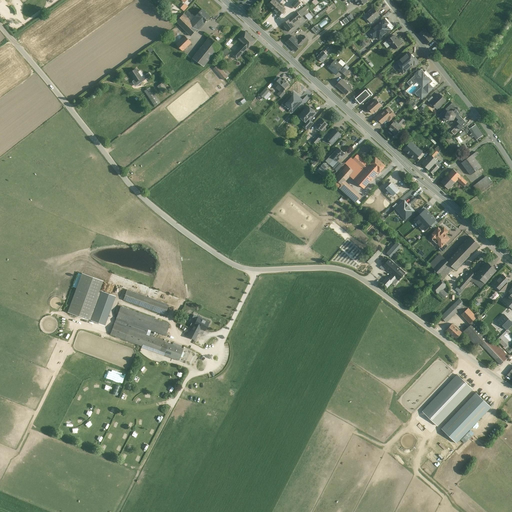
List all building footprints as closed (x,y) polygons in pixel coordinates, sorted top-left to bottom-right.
[(277,2),(274,0),(272,0),(272,1),(270,0),(270,1),(270,2),(268,5),(273,11),(279,4),(283,0),(282,0),(276,0),(278,2),(277,2)] [(297,0),(295,0),(291,5),(295,9),(301,3),(297,0)] [(279,4),(273,11),(279,16),(285,9),(279,4)] [(373,8),(365,16),(370,23),(379,15),(373,8)] [(193,16),(187,10),(184,14),(189,20),(193,16)] [(210,17),(202,10),(196,16),(198,18),(204,23),(210,17)] [(291,18),(282,25),(284,27),(283,28),(285,30),(286,29),(288,32),(295,26),(292,24),(301,17),(297,13),(291,18)] [(189,20),(184,14),(177,22),(191,36),(198,29),(193,23),(192,22),(189,20)] [(204,23),(198,18),(193,23),(198,29),(204,23)] [(383,20),(368,33),(372,39),(376,36),(379,39),(391,30),(389,27),(392,25),(386,18),(383,20)] [(321,30),(316,25),(311,29),(316,35),(321,30)] [(429,35),(424,29),(418,35),(426,45),(432,40),(429,35)] [(255,41),(245,32),(239,39),(244,43),(248,47),(249,48),(255,41)] [(185,35),(176,44),(183,51),(192,42),(185,35)] [(396,38),(394,35),(387,41),(393,49),(397,47),(398,48),(402,44),(396,38)] [(215,53),(222,45),(210,36),(203,44),(193,57),(204,67),(215,53)] [(298,41),(293,36),(286,43),(295,52),(308,39),(304,36),(298,41)] [(248,47),(244,43),(237,50),(241,55),(248,47)] [(227,48),(224,51),(223,51),(220,53),(225,57),(231,51),(227,48)] [(322,51),(316,57),(322,62),(332,51),(330,49),(326,53),(322,51)] [(241,55),(237,50),(233,55),(237,59),(241,55)] [(408,53),(397,63),(402,68),(400,69),(400,70),(403,73),(404,73),(412,65),(413,66),(413,65),(413,64),(415,64),(417,63),(417,60),(415,59),(414,59),(408,53)] [(335,60),(328,68),(335,75),(342,67),(335,60)] [(213,69),(223,80),(227,77),(218,65),(213,69)] [(136,69),(130,73),(135,80),(132,81),(136,86),(151,76),(149,73),(144,76),(142,78),(138,72),(136,69)] [(438,84),(426,71),(424,72),(421,69),(419,71),(418,71),(415,75),(407,83),(410,86),(416,81),(422,87),(414,93),(417,96),(418,95),(421,99),(438,84)] [(283,91),(289,85),(286,82),(287,81),(284,79),(283,80),(280,77),(273,85),(280,91),(277,94),(281,98),(286,93),(283,91)] [(352,88),(341,79),(335,86),(346,95),(352,88)] [(163,82),(157,86),(163,94),(168,90),(163,82)] [(149,87),(144,91),(155,106),(160,102),(149,87)] [(263,98),(270,91),(266,88),(260,95),(263,98)] [(365,90),(355,98),(360,104),(370,95),(365,90)] [(304,101),(293,91),(282,104),(292,113),(304,101)] [(439,94),(431,102),(433,104),(434,105),(434,106),(434,107),(435,107),(436,108),(437,108),(438,108),(439,107),(440,107),(441,106),(441,105),(445,101),(439,94)] [(371,105),(368,107),(369,109),(368,110),(368,111),(369,112),(370,113),(372,112),(373,113),(382,106),(376,100),(371,105)] [(445,122),(447,120),(445,117),(447,111),(453,110),(456,115),(455,117),(458,120),(456,121),(463,128),(467,123),(459,115),(461,113),(452,103),(439,115),(445,122)] [(308,106),(299,116),(305,122),(306,123),(309,120),(315,113),(312,110),(312,108),(310,106),(308,106)] [(386,110),(377,118),(377,120),(378,121),(379,122),(380,123),(381,123),(382,124),(387,119),(391,116),(390,114),(386,110)] [(453,110),(447,111),(445,117),(447,120),(448,121),(454,120),(455,117),(456,115),(453,110)] [(392,112),(390,114),(391,116),(387,119),(389,122),(396,116),(392,112)] [(395,121),(388,128),(395,134),(401,127),(400,126),(405,121),(401,117),(396,122),(395,121)] [(322,119),(316,126),(322,131),(324,132),(326,129),(325,128),(324,127),(327,124),(322,119)] [(309,120),(306,123),(305,122),(302,125),(307,130),(313,123),(309,120)] [(458,125),(451,131),(454,135),(461,129),(458,125)] [(475,125),(469,129),(473,134),(471,135),(473,139),(475,138),(477,140),(483,135),(475,125)] [(467,128),(459,133),(462,136),(469,131),(467,128)] [(334,129),(325,138),(332,144),(341,135),(334,129)] [(321,138),(318,135),(312,141),(315,144),(321,138)] [(417,147),(411,142),(404,150),(409,155),(417,147)] [(422,152),(417,147),(409,155),(415,160),(422,152)] [(344,154),(338,148),(326,161),(329,164),(334,158),(337,161),(344,154)] [(438,153),(435,149),(430,154),(434,158),(435,157),(438,153)] [(434,158),(430,154),(422,163),(432,174),(439,167),(438,167),(440,165),(437,162),(438,161),(434,158)] [(369,166),(357,155),(353,160),(357,164),(365,170),(369,166)] [(472,155),(461,163),(471,175),(481,167),(478,163),(474,158),(472,155)] [(385,166),(376,157),(370,164),(371,164),(379,172),(380,172),(385,166)] [(322,175),(325,173),(320,168),(323,164),(320,162),(314,168),(322,175)] [(323,164),(320,168),(325,173),(327,170),(326,168),(328,166),(324,163),(323,164)] [(365,170),(357,164),(352,169),(354,171),(350,176),(355,181),(365,170)] [(365,170),(355,181),(364,189),(379,172),(371,164),(369,166),(365,170)] [(352,169),(347,165),(338,175),(345,181),(350,176),(354,171),(352,169)] [(467,183),(453,169),(447,175),(455,182),(457,180),(464,186),(467,183)] [(345,181),(338,175),(332,182),(339,189),(340,188),(340,189),(346,182),(345,181)] [(455,182),(447,175),(441,182),(448,189),(455,182)] [(487,176),(473,186),(479,194),(493,184),(490,181),(487,176)] [(361,195),(346,182),(340,189),(355,202),(361,195)] [(392,183),(387,188),(394,195),(399,190),(392,183)] [(405,200),(395,209),(405,220),(415,211),(405,200)] [(413,219),(419,226),(431,215),(425,209),(413,219)] [(431,215),(419,226),(424,232),(431,226),(432,227),(438,223),(431,215)] [(375,238),(379,242),(390,231),(385,227),(375,238)] [(443,229),(441,231),(438,228),(432,235),(432,238),(432,240),(437,244),(438,244),(441,246),(441,247),(445,243),(449,239),(445,235),(446,233),(443,229)] [(447,261),(447,262),(450,265),(456,270),(479,245),(471,237),(447,261)] [(387,253),(391,257),(400,246),(396,243),(387,253)] [(445,243),(441,247),(441,246),(439,249),(442,252),(448,246),(445,243)] [(364,258),(371,265),(382,253),(375,246),(364,258)] [(440,254),(429,265),(440,276),(450,265),(447,262),(447,261),(440,254)] [(387,288),(396,278),(398,281),(405,273),(399,267),(389,258),(383,265),(386,268),(386,269),(392,275),(389,278),(387,277),(382,283),(387,288)] [(475,275),(485,283),(485,284),(496,271),(486,262),(475,275)] [(485,283),(475,275),(471,271),(468,276),(471,279),(481,288),(485,283)] [(81,273),(67,312),(88,320),(102,281),(81,273)] [(503,275),(495,283),(499,287),(499,289),(503,285),(503,286),(505,284),(506,284),(509,281),(503,275)] [(471,279),(468,276),(458,286),(462,290),(471,279)] [(440,279),(431,288),(443,299),(448,294),(443,290),(447,286),(440,279)] [(503,285),(499,289),(499,292),(503,292),(508,286),(506,284),(505,284),(503,286),(503,285)] [(511,286),(508,291),(509,293),(503,300),(511,307),(511,286)] [(168,305),(126,289),(123,300),(165,315),(168,305)] [(116,297),(101,292),(91,321),(105,326),(116,297)] [(507,353),(506,354),(485,331),(475,320),(477,317),(459,299),(441,317),(447,323),(458,311),(461,315),(471,325),(463,332),(477,347),(480,344),(500,365),(509,356),(509,357),(510,356),(507,353)] [(120,306),(110,335),(167,356),(179,360),(183,349),(171,344),(152,337),(153,332),(165,336),(169,324),(120,306)] [(511,325),(511,323),(503,315),(498,321),(507,330),(511,325)] [(198,317),(193,325),(194,325),(200,329),(205,331),(209,322),(198,317)] [(452,324),(446,330),(456,339),(462,333),(452,324)] [(193,326),(187,337),(194,340),(194,341),(200,330),(200,329),(194,325),(193,326)] [(114,381),(121,383),(126,371),(118,368),(114,381)] [(438,425),(473,389),(457,374),(422,410),(438,425)] [(120,386),(115,384),(112,394),(116,396),(120,386)] [(457,443),(492,407),(476,392),(442,428),(457,443)]
